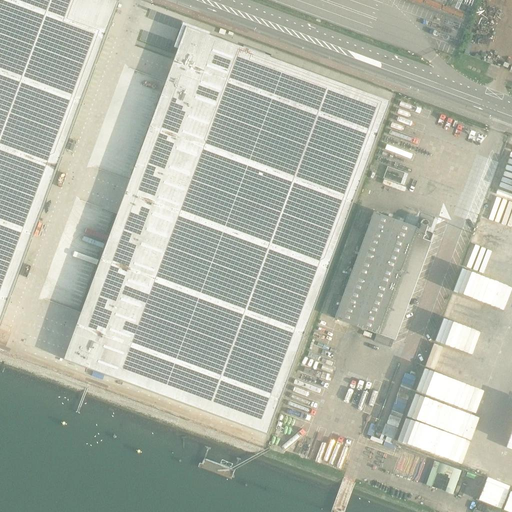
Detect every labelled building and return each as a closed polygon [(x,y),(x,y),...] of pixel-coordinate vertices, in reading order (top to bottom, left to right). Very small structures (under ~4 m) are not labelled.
[(0,0),(0,324),(118,2),(111,0),(0,0)] [(482,0),(467,55),(487,60),(503,0),(482,0)] [(81,313),(64,360),(268,435),(390,102),(185,27),(178,47),(179,47),(166,82),(130,181),(118,214),(81,313)] [(387,338),(394,341),(433,234),(426,231),(427,227),(421,225),(420,229),(374,212),(335,319),(378,335),(377,339),(385,342),(387,338)] [(442,319),(427,368),(470,381),(472,375),(476,376),(489,334),(442,319)] [(444,429),(452,407),(430,399),(429,402),(436,404),(434,409),(438,410),(434,419),(429,417),(427,423),(444,429)] [(439,464),(431,487),(452,495),(460,471),(439,464)] [(479,500),(502,509),(511,486),(488,476),(479,500)]
